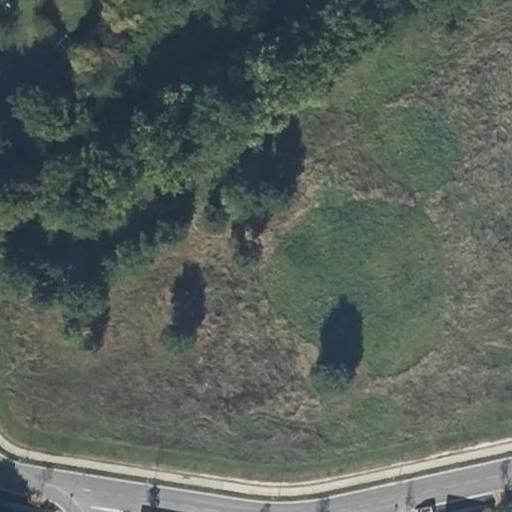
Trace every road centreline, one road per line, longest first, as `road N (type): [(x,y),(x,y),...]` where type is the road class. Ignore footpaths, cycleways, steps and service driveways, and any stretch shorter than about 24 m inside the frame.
road 1 (residential): [(226,511),(0,475)]
road 2 (residential): [(511,474),(362,505)]
